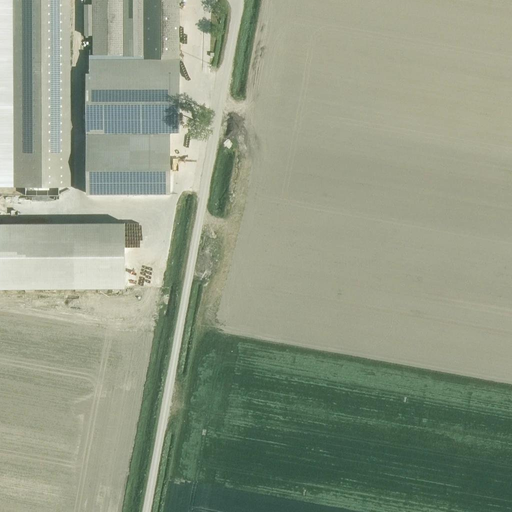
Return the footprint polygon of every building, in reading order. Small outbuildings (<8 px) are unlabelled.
[(0,0),(0,187),(1,187),(14,187),(13,0),(0,0)] [(70,188),(69,0),(13,0),(14,187),(14,188),(70,188)] [(143,0),(92,0),(93,55),(144,55),(143,0)] [(143,0),(144,55),(179,54),(178,0),(143,0)] [(90,71),(85,71),(86,133),(90,133),(170,133),(179,133),(179,54),(144,55),(93,55),(93,56),(89,56),(90,71)] [(90,133),(86,133),(86,193),(170,193),(170,133),(90,133)] [(0,287),(125,287),(125,219),(0,219),(0,287)]
